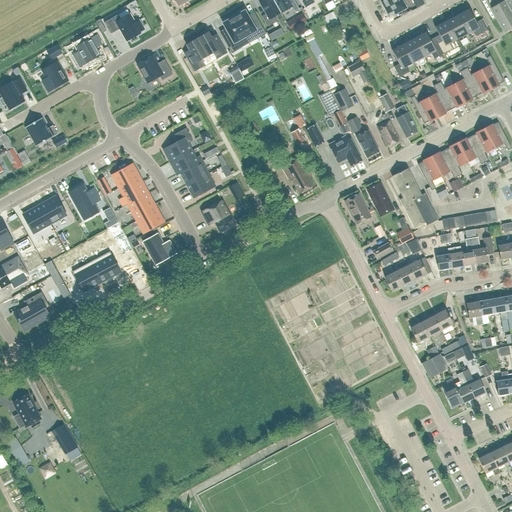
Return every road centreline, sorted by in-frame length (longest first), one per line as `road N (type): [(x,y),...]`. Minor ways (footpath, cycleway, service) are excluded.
road 1 (unclassified): [(20,359),(206,260)]
road 2 (unclassified): [(324,203),(331,192),(500,103)]
road 3 (residential): [(206,260),(155,171),(121,136)]
road 4 (unclassified): [(450,439),(384,311)]
road 5 (residential): [(0,204),(121,136)]
road 6 (residential): [(384,311),(437,285),(511,272)]
road 7 (unclassified): [(206,260),(324,203)]
road 8 (unclassified): [(384,311),(324,203)]
